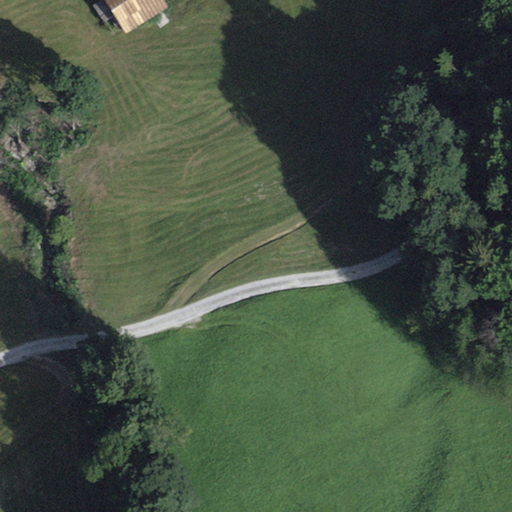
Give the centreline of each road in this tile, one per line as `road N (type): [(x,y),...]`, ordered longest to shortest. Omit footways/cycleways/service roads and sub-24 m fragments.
road 1 (unclassified): [(0,359),(63,338),(129,332),(230,294),(400,252),(511,144)]
road 2 (track): [(172,316),(200,277),(294,223),(351,163)]
